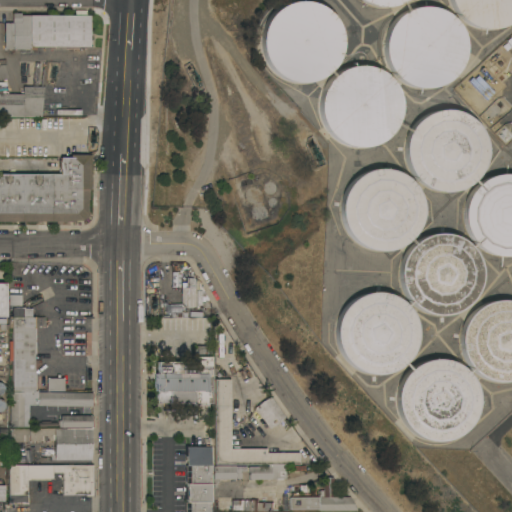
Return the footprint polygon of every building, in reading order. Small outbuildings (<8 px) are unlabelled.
[(358,0),(375,8),(380,7),(386,8),(395,6),(400,2),(404,1),(405,0),(358,0)] [(511,0),(511,21),(511,22),(507,25),(501,27),(496,29),(490,30),(484,29),(478,28),(467,24),(461,19),(459,17),(457,15),(452,8),(450,2),(449,0),(511,0)] [(261,49),(260,46),(260,42),(261,36),(262,31),(264,25),(266,21),(269,16),(273,13),(277,9),(282,6),(287,4),(293,2),(299,2),(305,2),(311,3),(316,5),(320,6),(324,9),(328,11),(333,18),(337,23),(339,28),(341,34),(341,43),(341,49),(340,54),(337,60),(332,68),(328,72),(325,75),(320,78),(314,81),(308,83),(304,83),(298,83),(293,83),(288,81),(281,78),(275,75),(271,70),(267,65),(262,55),(261,49)] [(385,37),(386,33),(389,28),(392,23),(394,20),(397,17),(402,14),(410,9),(414,8),(418,8),(422,7),(427,7),(431,8),(436,9),(440,10),(446,14),(450,16),(452,18),(453,20),(457,23),(459,27),(463,37),(464,43),(464,49),(464,53),(463,59),(458,70),(450,79),(444,84),(439,86),(435,87),(431,88),(425,89),(421,89),(416,88),(412,87),(406,84),(401,82),(397,79),(394,76),(392,74),(389,69),(387,65),(385,61),(384,57),(383,52),(383,47),(384,43),(385,37)] [(89,16),(89,33),(91,33),(91,37),(89,37),(89,48),(36,47),(36,50),(4,50),(4,23),(12,23),(12,14),(20,14),(20,16),(74,16),(89,16)] [(321,95),(323,90),(326,85),(329,81),(336,74),(340,71),(347,68),(354,66),(360,66),(363,66),(367,67),(372,68),(377,70),(381,72),(384,74),(390,80),(392,83),(396,89),(399,96),(400,103),(400,108),(399,115),(398,121),(396,126),(393,130),(388,136),(384,140),(379,143),(373,145),(368,147),(362,148),(357,148),(352,147),(346,145),(338,141),(334,138),(330,134),(327,131),(321,121),(320,117),(319,108),(320,100),(321,95)] [(0,94),(23,95),(23,87),(43,87),(41,117),(0,117),(0,94)] [(412,126),(418,120),(423,117),(428,114),(432,112),(437,111),(441,110),(446,110),(451,110),(456,111),(461,113),(465,116),(468,118),(472,121),(475,123),(478,127),(481,132),(483,136),(485,142),(486,147),(486,152),(485,159),(484,164),(481,170),(479,175),(473,181),(467,186),(462,189),(457,191),(452,192),(446,193),(442,192),(437,192),(432,191),(427,188),(423,186),(416,181),(412,175),(409,171),(406,163),(404,158),(404,153),(404,148),(405,142),(406,137),(409,131),(412,126)] [(69,158),(69,156),(89,155),(90,190),(88,190),(88,200),(86,200),(87,216),(81,221),(74,221),(74,222),(0,222),(0,175),(59,175),(59,171),(58,171),(58,161),(59,161),(59,158),(69,158)] [(371,170),(377,169),(383,169),(389,170),(396,172),(402,175),(406,178),(409,181),(413,185),(416,189),(420,199),(422,205),(422,211),(422,216),(420,224),(415,233),(412,237),(409,240),(403,245),(399,247),(395,249),(391,250),(386,251),(382,252),(376,251),(370,250),(365,249),(360,246),(355,242),(351,238),(346,233),(344,228),(342,224),(340,218),(339,212),(340,206),(341,200),(344,193),(347,188),(350,183),(355,179),(359,176),(365,172),(371,170)] [(463,222),(463,218),(463,214),(464,207),(466,200),(469,194),(472,190),(478,184),(483,180),(490,177),(494,176),(499,175),(506,175),(511,175),(511,256),(508,257),(503,257),(499,257),(492,255),(487,254),(484,252),(479,249),(475,245),(469,237),(466,232),(464,226),(463,222)] [(403,255),(409,248),(411,245),(414,242),(420,239),(425,237),(428,235),(433,234),(437,234),(441,234),(446,234),(449,235),(454,236),(459,238),(463,241),(465,243),(471,248),(472,250),(475,254),(477,258),(479,263),(480,268),(481,274),(481,280),(479,285),(478,289),(476,294),(472,299),(469,303),(464,307),(460,310),(456,312),(451,314),(447,315),(441,316),(436,316),(433,316),(429,315),(426,314),(421,312),(419,310),(416,308),(412,305),(408,300),(404,296),(400,287),(399,283),(398,278),(398,272),(399,266),(401,261),(403,255)] [(195,288),(195,308),(180,307),(181,288),(185,288),(185,278),(195,278),(195,288)] [(362,295),(368,293),(375,292),(380,293),(387,294),(392,296),(397,299),(401,301),(404,304),(407,307),(410,311),(413,318),(415,322),(416,329),(417,334),(416,338),(414,346),(411,353),(408,359),(402,366),(396,369),(391,372),(385,374),(380,375),(374,375),(365,374),(361,373),(356,370),(349,366),(346,363),(344,360),(339,353),(337,350),(336,345),(335,342),(334,337),(334,331),(335,325),(338,316),(343,309),(347,304),(352,300),(358,297),(362,295)] [(8,307),(8,296),(21,296),(21,307),(8,307)] [(467,365),(464,361),(462,356),(461,351),(459,342),(460,336),(461,330),(463,325),(467,319),(470,314),(475,309),(483,305),(488,303),(494,301),(500,301),(505,301),(511,302),(511,381),(511,382),(503,383),(499,383),(496,383),(488,381),(481,378),(477,376),(469,369),(467,365)] [(11,317),(11,308),(24,308),(24,310),(23,318),(11,317)] [(23,318),(24,310),(32,310),(32,317),(23,318)] [(11,317),(12,392),(33,392),(34,329),(44,329),(44,318),(11,317)] [(193,362),(193,346),(206,346),(206,350),(210,350),(210,403),(205,403),(205,406),(193,406),(193,403),(157,403),(157,391),(154,391),(154,374),(157,374),(157,362),(193,362)] [(423,362),(430,360),(436,360),(443,360),(448,361),(453,363),(457,365),(461,368),(465,371),(470,377),(473,382),(475,387),(477,392),(477,399),(477,406),(476,411),(474,418),(471,423),(468,427),(463,432),(459,435),(455,438),(451,439),(445,441),(440,442),(436,442),(431,442),(424,440),(419,438),(414,436),(411,433),(407,430),(405,427),(403,424),(400,420),(398,415),(397,411),(396,408),(396,404),(395,400),(395,395),(396,389),(399,384),(402,378),(406,373),(410,369),(416,365),(423,362)] [(46,378),(63,379),(63,392),(46,391),(46,378)] [(214,379),(230,379),(230,449),(266,449),(266,453),(299,453),(299,465),(285,465),(285,479),(271,479),(271,480),(248,480),(248,467),(270,467),(270,465),(214,465),(214,379)] [(9,392),(9,429),(29,429),(29,406),(29,392),(12,392),(9,392)] [(29,392),(29,406),(38,406),(38,392),(33,392),(29,392)] [(38,406),(91,407),(92,393),(38,392),(38,406)] [(254,408),(271,397),(285,418),(268,429),(254,408)] [(60,416),(60,429),(91,429),(91,417),(60,416)] [(37,429),(60,429),(91,429),(91,460),(51,460),(51,455),(53,455),(53,441),(47,441),(47,443),(28,444),(28,442),(9,442),(9,429),(29,429),(37,429)] [(186,448),(186,467),(210,467),(211,447),(186,448)] [(93,465),(92,483),(63,483),(62,473),(53,473),(53,479),(27,479),(27,467),(93,465)] [(8,466),(8,495),(10,495),(27,495),(27,479),(27,467),(8,466)] [(235,466),(235,467),(246,467),(246,472),(241,472),(241,479),(239,479),(240,482),(235,482),(235,479),(212,480),(212,466),(235,466)] [(186,467),(187,485),(211,485),(210,467),(186,467)] [(319,497),(319,491),(323,491),(323,478),(333,477),(333,498),(350,497),(356,511),(319,511),(319,510),(289,510),(289,498),(319,497)] [(63,483),(63,495),(93,495),(92,483),(63,483)] [(187,485),(187,503),(211,504),(211,485),(187,485)] [(10,495),(10,503),(27,503),(27,495),(10,495)] [(248,500),(263,500),(263,503),(273,503),(273,501),(272,500),(272,499),(278,500),(277,509),(281,510),(281,511),(248,511),(231,510),(231,501),(248,500)] [(211,511),(185,511),(185,503),(187,503),(211,504),(211,511)]
